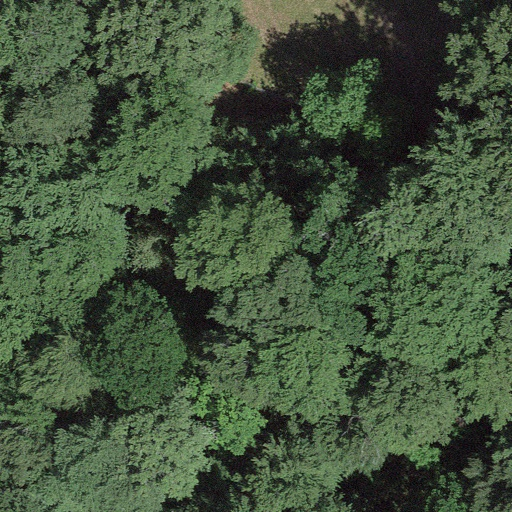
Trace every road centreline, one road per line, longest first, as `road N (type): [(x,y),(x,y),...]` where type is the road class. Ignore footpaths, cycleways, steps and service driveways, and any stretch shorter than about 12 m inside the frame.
road 1 (track): [(511,146),(364,150),(295,139),(94,0)]
road 2 (track): [(0,193),(18,258),(9,403),(17,511)]
